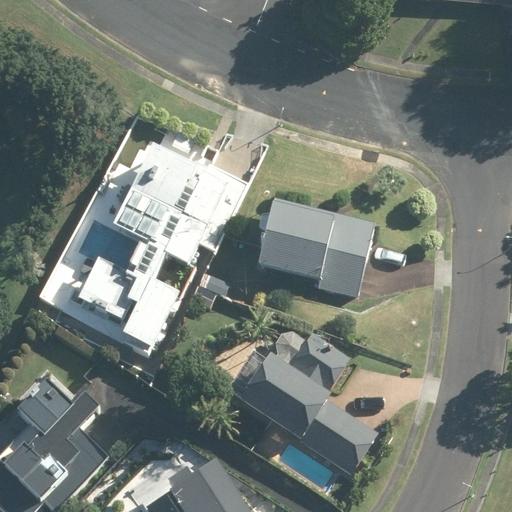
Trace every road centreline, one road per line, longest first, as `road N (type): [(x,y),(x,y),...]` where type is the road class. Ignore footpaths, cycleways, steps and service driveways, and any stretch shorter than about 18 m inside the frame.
road 1 (residential): [(427,511),(469,390),(491,120)]
road 2 (residential): [(491,120),(407,113),(243,67)]
road 3 (residential): [(243,67),(118,0)]
